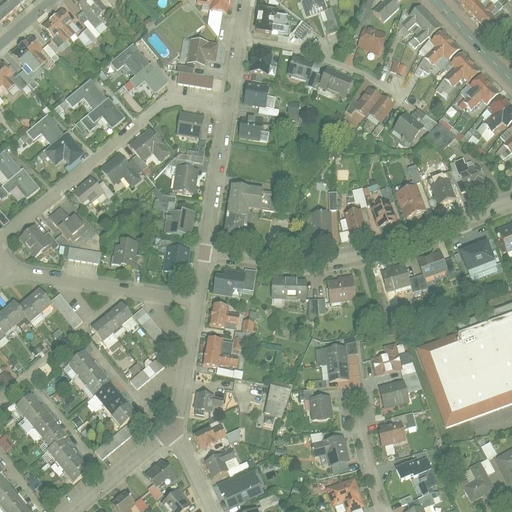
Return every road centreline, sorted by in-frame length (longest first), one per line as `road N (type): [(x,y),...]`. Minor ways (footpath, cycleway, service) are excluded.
road 1 (residential): [(511,200),(363,256),(310,264),(205,256)]
road 2 (residential): [(0,241),(163,105),(228,108)]
road 3 (residential): [(14,267),(198,300)]
road 4 (residential): [(228,108),(205,256)]
road 5 (residential): [(177,425),(72,511)]
road 6 (residential): [(198,300),(177,425)]
